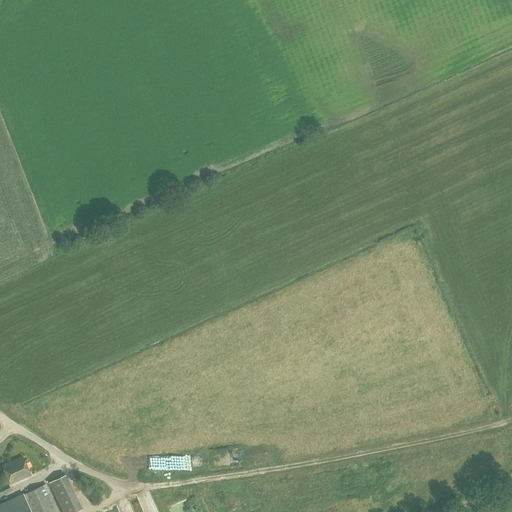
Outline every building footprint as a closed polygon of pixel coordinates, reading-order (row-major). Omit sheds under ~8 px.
[(3,465),(8,476),(10,482),(11,484),(31,475),(22,456),(3,465)] [(62,511),(75,511),(82,509),(65,475),(49,482),(62,511)] [(0,486),(8,483),(10,482),(8,476),(0,479),(0,486)] [(0,496),(12,491),(8,483),(0,486),(0,496)] [(23,494),(31,511),(59,511),(46,484),(23,494)] [(201,511),(194,491),(165,500),(168,511),(201,511)] [(0,511),(31,511),(23,494),(0,505),(0,511)] [(133,511),(129,497),(116,501),(119,511),(133,511)] [(153,500),(140,508),(142,511),(145,511),(156,506),(153,500)]
